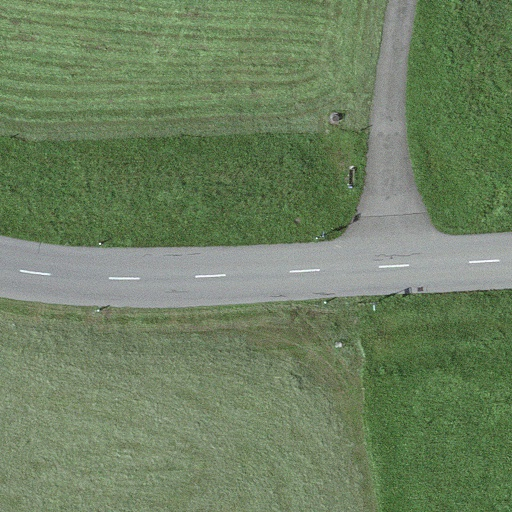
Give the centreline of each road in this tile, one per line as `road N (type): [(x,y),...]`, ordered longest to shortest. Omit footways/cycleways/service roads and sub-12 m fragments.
road 1 (tertiary): [(0,270),(144,283),(511,260)]
road 2 (track): [(386,267),(406,0)]
